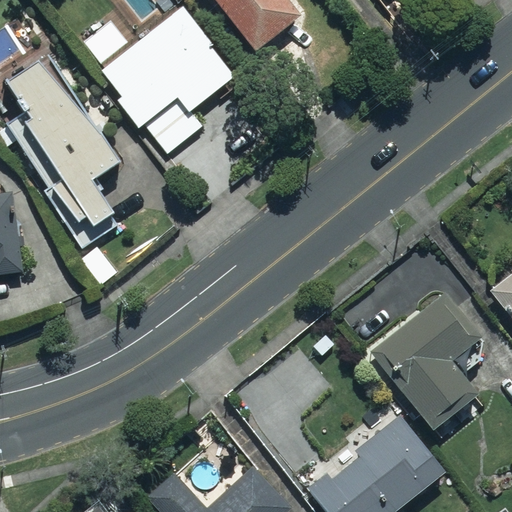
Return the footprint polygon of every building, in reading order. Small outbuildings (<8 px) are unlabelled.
[(227,0),(270,49),(307,16),(295,0),(227,0)] [(243,74),(193,4),(112,71),(131,94),(124,100),(170,156),(209,124),(198,111),(243,74)] [(133,167),(58,53),(16,81),(36,111),(11,128),(90,247),(124,225),(120,220),(132,211),(112,181),(133,167)] [(0,196),(0,280),(30,279),(25,195),(0,196)] [(511,284),(487,304),(511,336),(511,284)] [(447,289),(377,351),(446,428),(486,392),(458,361),(488,335),(447,289)] [(404,411),(359,449),(376,470),(352,489),(331,463),(315,475),(345,511),(400,511),(452,471),(404,411)] [(224,428),(155,492),(173,511),(294,511),(298,509),(224,428)]
